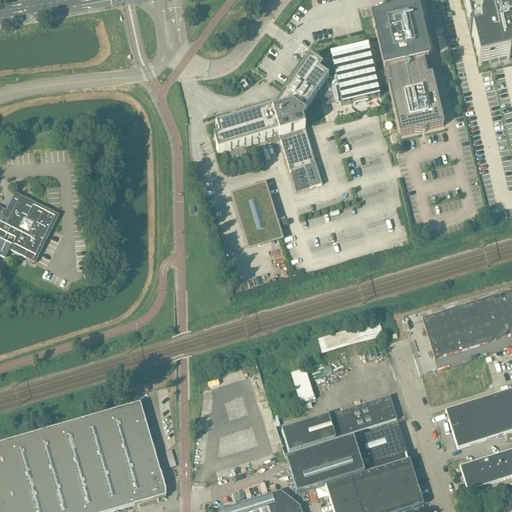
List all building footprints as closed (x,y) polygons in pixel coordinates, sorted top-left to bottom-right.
[(511,0),(463,0),(462,0),(478,69),(511,60),(511,0)] [(434,25),(441,23),(439,10),(431,11),(434,25)] [(428,61),(416,11),(364,24),(373,64),(375,73),(378,85),(385,84),(388,95),(383,95),(394,139),(415,134),(417,134),(418,134),(420,134),(422,134),(423,134),(424,134),(425,133),(426,132),(428,131),(443,127),(432,79),(432,77),(428,78),(424,62),(428,61)] [(442,61),(450,59),(443,30),(435,32),(442,61)] [(364,46),(329,54),(333,70),(335,78),(341,106),(377,98),(371,74),(369,65),(364,46)] [(217,138),(213,140),(215,147),(218,155),(265,140),(267,146),(280,142),(290,173),(304,169),(310,190),(322,186),(313,159),(304,129),(302,123),(306,118),(303,116),(328,80),(319,74),(322,69),(309,60),(284,96),(272,115),(214,130),(217,138)] [(319,74),(328,80),(335,78),(333,70),(319,74)] [(246,240),(278,230),(265,187),(233,197),(246,240)] [(0,254),(6,258),(9,251),(35,264),(59,216),(16,194),(4,218),(0,216),(0,254)] [(511,292),(422,320),(434,361),(511,336),(511,292)] [(378,323),(316,339),(319,354),(382,338),(378,323)] [(296,404),(311,401),(304,370),(290,373),(296,404)] [(511,390),(444,412),(457,450),(511,432),(511,390)] [(328,417),(282,431),(289,455),(335,440),(397,421),(396,416),(390,398),(329,416),(328,417)] [(160,474),(140,405),(0,445),(0,511),(117,511),(134,507),(135,507),(150,503),(166,498),(166,492),(161,473),(160,474)] [(398,426),(353,440),(362,469),(408,455),(398,426)] [(364,475),(362,469),(353,440),(285,461),(297,496),(325,488),(325,487),(351,479),(364,475)] [(467,493),(511,478),(511,450),(459,468),(467,493)] [(171,452),(166,454),(170,469),(176,468),(171,452)] [(351,479),(325,487),(325,488),(332,511),(405,511),(424,506),(408,455),(362,469),(364,475),(351,479)] [(301,511),(300,507),(280,492),(218,511),(301,511)] [(248,500),(246,493),(236,496),(239,503),(248,500)]
